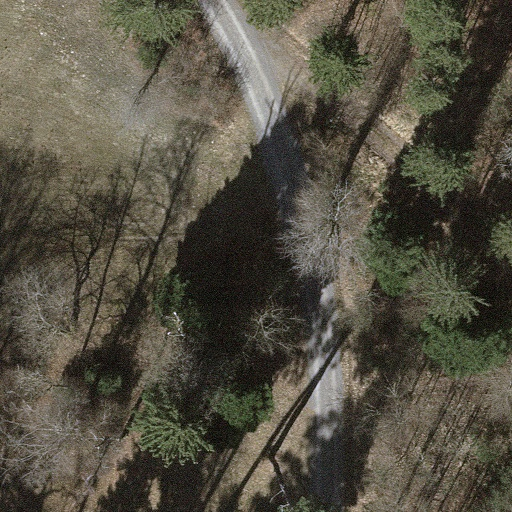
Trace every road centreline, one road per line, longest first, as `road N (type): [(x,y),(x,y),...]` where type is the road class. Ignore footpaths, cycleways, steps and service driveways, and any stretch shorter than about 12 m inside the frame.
road 1 (track): [(213,0),(260,55),(295,141),(322,304),(325,511)]
road 2 (track): [(511,259),(316,87),(260,55)]
